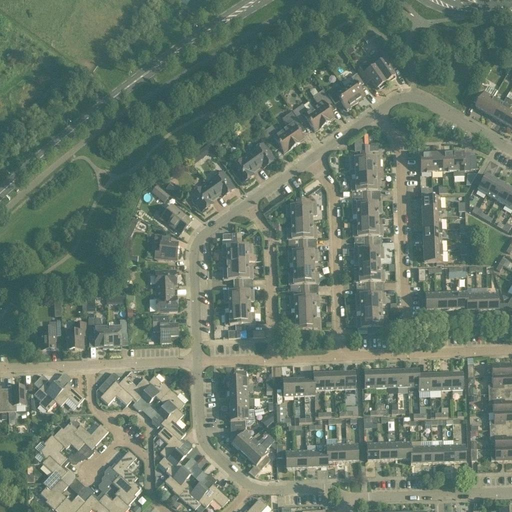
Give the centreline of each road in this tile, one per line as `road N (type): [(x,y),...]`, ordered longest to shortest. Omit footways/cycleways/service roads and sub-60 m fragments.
road 1 (tertiary): [(0,193),(123,89),(261,0)]
road 2 (residential): [(407,354),(399,149),(376,112)]
road 3 (residential): [(340,357),(332,190),(310,158)]
road 4 (residential): [(197,362),(193,252),(199,238),(245,203)]
road 5 (residential): [(511,492),(346,499)]
road 6 (residential): [(272,359),(268,235),(245,203)]
road 7 (residential): [(376,112),(420,98),(511,151)]
road 8 (residential): [(252,487),(202,439),(197,362)]
